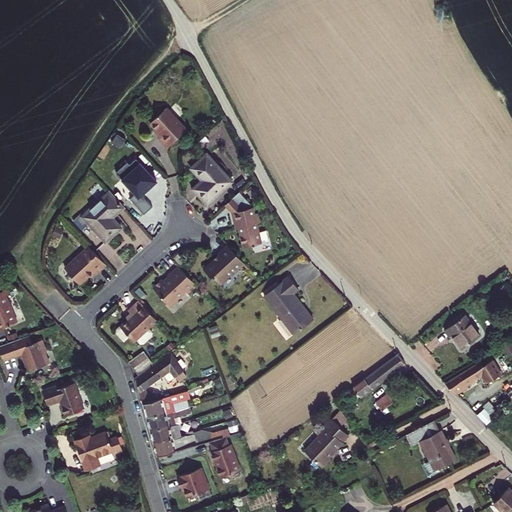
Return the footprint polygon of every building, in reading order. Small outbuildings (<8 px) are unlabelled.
[(186,128),(165,106),(148,122),(160,133),(157,136),(162,141),(167,146),(186,128)] [(207,152),(190,167),(202,179),(207,185),(198,194),(202,198),(206,203),(232,179),(207,152)] [(156,179),(135,157),(129,163),(127,161),(116,171),(135,192),(129,197),(144,213),(152,205),(141,193),(144,191),(156,179)] [(207,185),(202,179),(192,188),(198,194),(207,185)] [(107,221),(112,216),(123,205),(109,189),(82,215),(106,241),(111,236),(117,231),(107,221)] [(253,205),(232,211),(233,215),(234,220),(237,219),(244,246),(262,241),(253,205)] [(107,221),(117,231),(121,227),(112,216),(107,221)] [(106,264),(88,244),(64,266),(79,283),(93,270),(96,273),(101,268),(106,264)] [(244,262),(228,244),(223,249),(218,254),(219,255),(215,259),(214,259),(204,268),(211,276),(213,275),(219,282),(229,273),(231,274),(244,262)] [(197,285),(178,264),(167,274),(168,276),(164,280),(163,279),(159,283),(154,288),(170,305),(185,291),(187,293),(197,285)] [(289,275),(266,294),(282,315),(281,316),(295,333),(312,319),(302,306),(304,305),(294,292),(299,288),(294,282),(289,275)] [(0,291),(0,328),(17,321),(6,296),(10,294),(8,289),(0,291)] [(157,319),(138,299),(127,309),(131,314),(119,325),(116,328),(116,331),(120,335),(123,339),(128,335),(134,340),(157,319)] [(466,314),(446,330),(448,334),(451,337),(454,334),(464,347),(482,334),(466,314)] [(30,334),(0,345),(0,349),(4,360),(23,353),(25,358),(23,358),(26,365),(28,371),(50,363),(45,351),(46,351),(42,340),(33,343),(30,334)] [(143,350),(128,360),(131,364),(134,367),(148,357),(143,350)] [(162,360),(136,379),(138,384),(139,390),(145,386),(163,374),(168,379),(170,380),(176,376),(179,380),(187,375),(172,354),(163,361),(162,360)] [(401,358),(397,354),(365,379),(364,377),(352,386),(354,387),(361,396),(405,363),(401,358)] [(153,363),(148,357),(134,367),(136,370),(138,373),(153,363)] [(481,361),(445,384),(456,395),(460,391),(459,389),(461,388),(462,389),(465,388),(464,386),(481,375),(487,382),(501,373),(492,360),(483,365),(481,361)] [(58,385),(43,390),(48,404),(61,399),(63,403),(62,405),(64,409),(66,414),(84,408),(74,382),(59,388),(58,385)] [(145,386),(139,390),(142,397),(148,395),(145,386)] [(361,396),(354,387),(349,391),(356,399),(361,396)] [(146,413),(147,416),(164,411),(165,414),(190,406),(188,399),(191,398),(188,390),(157,399),(143,403),(145,408),(146,413)] [(148,395),(142,397),(143,403),(157,399),(155,392),(148,395)] [(388,394),(376,402),(382,410),(394,401),(388,394)] [(492,419),(477,404),(474,407),(470,410),(485,426),(492,419)] [(149,423),(151,430),(168,424),(169,427),(177,424),(175,417),(192,412),(190,406),(165,414),(164,411),(147,416),(149,423)] [(327,427),(305,450),(322,467),(331,458),(330,457),(344,442),(343,441),(346,438),(349,435),(330,416),(323,423),(327,427)] [(434,461),(438,468),(456,459),(449,444),(441,429),(439,430),(433,419),(406,434),(412,446),(421,441),(431,462),(434,461)] [(153,436),(154,442),(172,437),(172,439),(182,437),(178,424),(177,424),(169,427),(168,424),(151,430),(153,436)] [(185,427),(187,435),(193,433),(195,433),(192,425),(185,427)] [(85,437),(75,440),(81,455),(87,470),(101,464),(98,456),(113,450),(114,452),(122,449),(118,437),(110,440),(107,432),(91,438),(86,440),(85,437)] [(158,455),(172,451),(195,445),(198,444),(195,433),(193,433),(187,435),(182,437),(172,439),(172,437),(154,442),(156,447),(157,452),(158,455)] [(229,444),(226,435),(210,440),(214,451),(212,452),(217,464),(222,477),(241,469),(231,443),(229,444)] [(196,493),(198,499),(212,494),(202,466),(177,476),(183,489),(185,489),(186,493),(188,496),(196,493)] [(511,511),(511,490),(509,487),(494,503),(504,511),(511,511)] [(250,493),(242,496),(244,501),(252,498),(250,493)]
